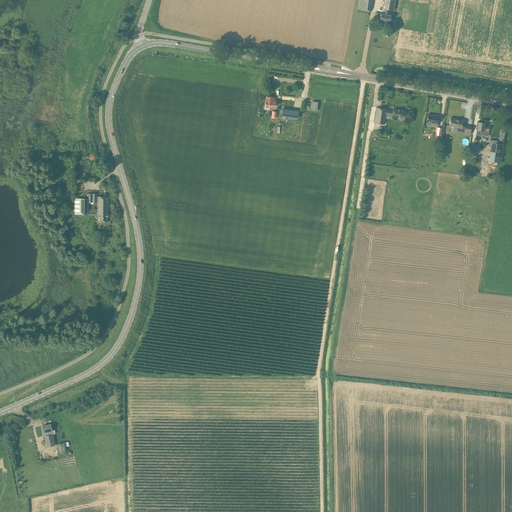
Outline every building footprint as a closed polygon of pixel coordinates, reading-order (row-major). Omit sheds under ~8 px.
[(369,11),(371,0),(358,0),(357,9),(369,11)] [(384,0),(383,9),(384,9),(390,10),(393,10),(395,0),(384,0)] [(381,13),(380,20),(390,22),(391,15),(389,14),(390,10),(384,9),(383,14),(381,13)] [(266,96),(264,109),(269,109),(270,107),(272,108),(273,106),(275,106),(276,101),(275,101),(275,97),(266,96)] [(377,107),(374,122),(385,124),(386,117),(388,117),(389,115),(393,115),(396,116),(396,115),(400,115),(399,119),(403,120),(404,116),(405,110),(394,109),(394,110),(393,110),(387,109),(377,107)] [(297,113),(297,111),(281,109),(280,119),(284,120),(285,116),(294,117),(295,113),(297,113)] [(438,124),(439,116),(428,114),(427,122),(438,124)] [(451,117),(449,126),(465,129),(465,126),(463,125),(464,120),(451,117)] [(478,121),(477,130),(483,131),(483,135),(488,136),(490,126),(485,125),(485,122),(478,121)] [(490,139),(488,147),(491,147),(489,161),(498,163),(501,144),(497,143),(497,141),(490,139)] [(76,209),(76,214),(88,214),(98,214),(98,221),(108,221),(108,196),(98,196),(97,196),(97,193),(88,193),(88,198),(88,202),(96,202),(96,204),(98,204),(98,209),(88,209),(76,209)] [(52,434),(52,430),(51,424),(43,426),(44,432),(48,431),(49,435),(44,436),(47,447),(56,445),(53,434),(52,434)] [(59,452),(66,451),(64,442),(57,444),(59,452)]
